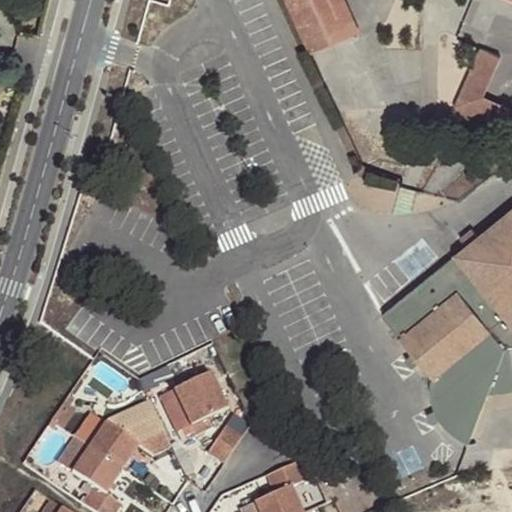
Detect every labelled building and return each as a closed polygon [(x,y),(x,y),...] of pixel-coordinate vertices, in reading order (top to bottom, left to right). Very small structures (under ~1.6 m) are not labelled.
[(344,0),(284,0),(309,55),(360,34),(344,0)] [(501,55),(481,46),(454,106),(469,113),(485,120),(503,129),(511,132),(511,108),(482,95),(501,55)] [(469,441),(487,394),(489,386),(511,382),(511,208),(383,314),(433,380),(432,382),(431,384),(431,386),(432,388),(432,390),(433,394),(432,398),(434,402),(435,406),(436,410),(437,412),(438,415),(441,418),(442,420),(445,423),(448,427),(451,430),(455,432),(460,437),(463,438),(469,441)] [(209,373),(172,391),(193,437),(213,428),(208,419),(227,410),(209,373)] [(511,382),(489,386),(487,394),(511,390),(511,382)] [(157,419),(154,411),(116,431),(123,436),(157,419)] [(92,414),(76,439),(89,446),(105,423),(92,414)] [(153,458),(172,449),(157,419),(123,436),(116,431),(105,423),(89,446),(122,469),(137,447),(153,458)] [(207,453),(223,464),(242,437),(225,427),(207,453)] [(89,446),(76,439),(59,463),(71,472),(89,446)] [(106,495),(122,469),(89,446),(71,472),(94,488),(83,503),(95,511),(116,511),(121,505),(106,495)] [(253,503),(257,511),(302,511),(291,488),(305,482),(297,463),(267,476),(275,494),(253,503)] [(58,511),(61,508),(50,501),(43,511),(58,511)]
